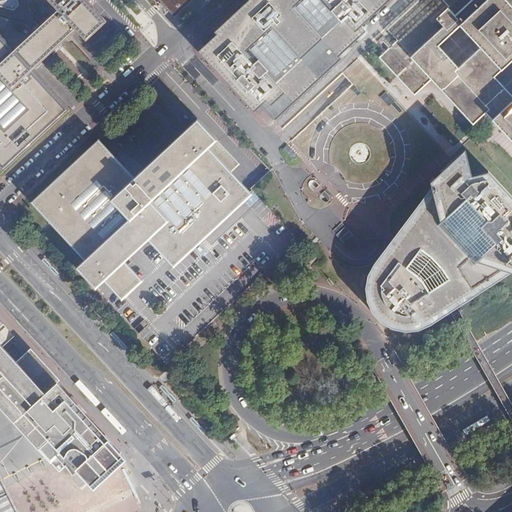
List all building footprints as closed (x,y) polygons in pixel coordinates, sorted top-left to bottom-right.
[(0,62),(23,40),(43,61),(76,30),(87,40),(106,22),(85,0),(48,0),(55,6),(56,6),(58,9),(39,26),(32,32),(26,26),(25,28),(25,29),(20,33),(8,21),(9,20),(0,16),(0,62)] [(0,0),(0,16),(9,20),(8,21),(20,33),(25,29),(25,28),(26,26),(32,32),(39,26),(33,19),(36,19),(41,14),(31,2),(29,3),(28,0),(0,0)] [(160,0),(173,13),(186,0),(160,0)] [(248,0),(197,48),(214,67),(233,86),(269,126),(351,50),(343,42),(388,0),(248,0)] [(486,105),(496,115),(493,118),(511,139),(511,0),(417,0),(356,57),(440,147),(486,105)] [(0,165),(4,170),(70,109),(33,70),(43,61),(23,40),(0,62),(0,165)] [(181,216),(206,242),(257,195),(252,189),(252,190),(248,193),(233,176),(234,175),(232,173),(231,174),(228,171),(226,169),(232,164),(216,147),(211,152),(208,149),(209,147),(208,146),(206,147),(206,146),(213,139),(198,122),(199,121),(197,119),(195,121),(197,122),(190,128),(189,127),(187,128),(188,130),(171,146),(170,145),(168,146),(169,147),(152,164),(151,163),(150,164),(151,165),(146,170),(134,158),(133,159),(125,151),(119,156),(127,164),(123,168),(116,160),(117,159),(116,158),(115,159),(99,142),(101,141),(99,139),(97,141),(98,142),(82,157),(80,156),(79,158),(80,159),(67,171),(65,170),(64,172),(65,173),(53,184),(52,182),(50,184),(51,185),(35,201),(34,200),(32,201),(34,203),(35,202),(51,218),(49,220),(50,221),(52,220),(68,237),(67,238),(68,240),(69,239),(86,256),(84,258),(85,259),(77,266),(96,285),(105,277),(114,287),(106,295),(118,308),(127,300),(144,284),(127,266),(154,241),(181,216)] [(232,164),(226,169),(228,171),(238,162),(216,139),(217,138),(216,136),(213,139),(206,146),(206,147),(208,146),(209,147),(208,149),(211,152),(216,147),(232,164)] [(144,284),(127,300),(118,308),(169,362),(300,239),(299,238),(301,236),(304,232),(300,227),(326,204),(307,184),(313,179),(293,158),(292,159),(283,149),(272,159),(277,164),(254,185),(250,188),(252,190),(252,189),(257,195),(206,242),(181,216),(154,241),(127,266),(144,284)] [(454,308),(459,305),(510,272),(511,272),(511,191),(510,194),(488,171),(472,175),(465,149),(430,181),(432,187),(391,240),(382,251),(376,258),(372,264),(369,271),(367,278),(366,285),(367,293),(368,300),(371,307),(375,313),(380,318),(386,322),(393,326),(400,328),(407,329),(414,329),(422,327),(428,324),(435,320),(445,314),(454,308)] [(105,277),(96,285),(106,295),(114,287),(105,277)] [(15,418),(14,419),(48,456),(52,461),(57,466),(63,460),(58,454),(63,450),(74,462),(73,463),(89,480),(108,463),(109,464),(119,455),(120,457),(122,456),(118,452),(121,449),(105,432),(102,435),(91,423),(94,420),(93,419),(89,422),(78,410),(82,407),(81,405),(77,409),(66,396),(69,393),(56,379),(52,383),(41,372),(44,370),(36,362),(34,364),(10,338),(13,335),(0,320),(0,314),(1,313),(0,311),(0,511),(16,511),(3,485),(0,479),(8,475),(0,464),(0,398),(3,403),(2,404),(15,418)] [(0,464),(8,475),(13,480),(52,461),(48,456),(14,419),(15,418),(2,404),(3,403),(0,398),(0,464)]
